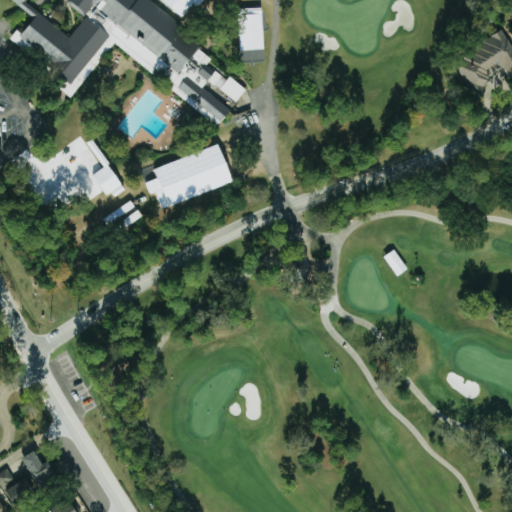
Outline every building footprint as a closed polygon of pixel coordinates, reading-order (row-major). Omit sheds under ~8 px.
[(13,0),(34,17),(20,33),(15,29),(9,37),(64,82),(59,88),(69,97),(114,42),(154,74),(157,71),(172,84),(169,88),(216,126),(229,109),(201,86),(207,79),(235,102),(245,89),(209,59),(210,58),(199,49),(202,46),(181,28),(183,26),(150,0),(65,0),(85,16),(68,36),(24,0),(13,0)] [(511,20),(503,27),(511,38),(511,20)] [(473,98),(450,59),(501,29),(511,48),(511,73),(509,75),(503,65),(489,73),(493,80),(483,86),(485,90),(473,98)] [(241,133),(235,117),(256,109),(262,125),(241,133)] [(24,456),(38,487),(56,479),(49,462),(43,465),(36,451),(24,456)] [(0,472),(0,484),(14,507),(35,493),(26,478),(17,484),(7,468),(0,472)] [(54,511),(53,511),(78,511),(71,501),(54,511)]
